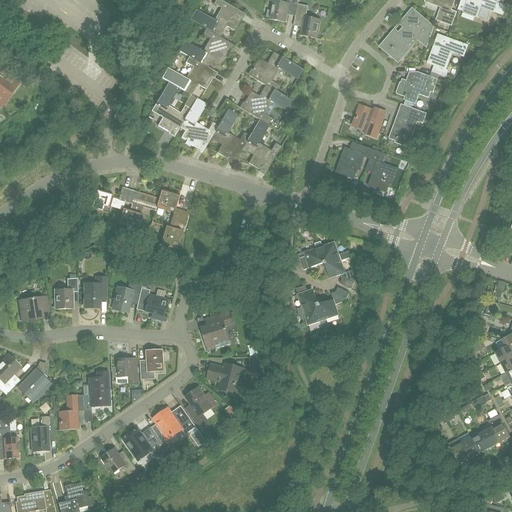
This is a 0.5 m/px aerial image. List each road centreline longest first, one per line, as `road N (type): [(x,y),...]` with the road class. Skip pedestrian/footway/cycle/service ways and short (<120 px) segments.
road 1 (tertiary): [(422,242),(326,506)]
road 2 (tertiary): [(345,511),(440,248)]
road 3 (residential): [(182,333),(188,364),(175,382),(57,465),(0,478)]
road 4 (tertiary): [(511,71),(461,147),(422,242)]
road 5 (residential): [(0,334),(182,333)]
road 6 (unclassified): [(182,333),(180,302),(238,245),(254,188)]
road 7 (residential): [(219,96),(260,27),(337,74)]
road 8 (tertiary): [(440,248),(469,179),(511,117)]
road 9 (residential): [(254,188),(156,163),(108,162)]
road 10 (residential): [(422,242),(299,201)]
road 11 (residential): [(0,214),(67,172),(108,162)]
road 12 (residential): [(299,201),(343,88)]
